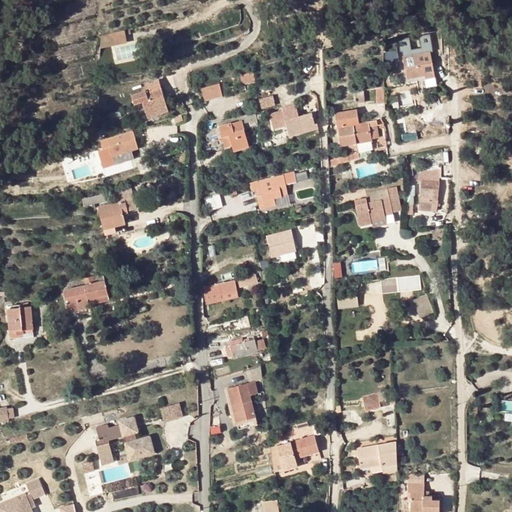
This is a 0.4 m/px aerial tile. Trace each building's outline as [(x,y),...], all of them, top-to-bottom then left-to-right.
[(405,67),(425,63),(433,62),(431,50),(435,50),(434,45),(427,46),(427,48),(404,52),(405,55),(403,56),(405,67)] [(426,71),(425,63),(405,67),(406,75),(426,71)] [(241,74),(243,84),(256,82),(254,72),(241,74)] [(221,84),(200,87),(202,99),(223,96),(221,84)] [(385,102),(385,88),(385,86),(377,87),(378,103),(385,102)] [(158,96),(164,94),(162,88),(147,93),(146,91),(132,95),(134,104),(142,101),(147,117),(155,115),(154,112),(162,110),(158,96)] [(154,112),(155,115),(169,111),(164,94),(158,96),(162,110),(154,112)] [(285,111),(286,119),(300,116),(297,104),(284,107),(285,111)] [(371,139),(371,138),(369,126),(368,121),(359,123),(356,109),(336,113),(342,144),(371,139)] [(278,122),(286,119),(285,111),(276,113),(278,122)] [(308,128),(318,125),(317,124),(320,123),(318,115),(314,116),(313,112),(300,116),(286,119),(291,135),(298,133),(298,131),(308,128)] [(230,133),(233,145),(234,149),(250,144),(242,119),(219,126),(222,135),(230,133)] [(298,131),(298,133),(318,127),(318,125),(308,128),(298,131)] [(369,126),(371,138),(379,137),(377,125),(369,126)] [(107,138),(113,156),(132,150),(138,148),(132,130),(124,132),(107,138)] [(225,147),(233,145),(230,133),(222,135),(225,147)] [(358,151),(360,157),(373,153),(372,148),(358,151)] [(132,150),(113,156),(115,164),(134,158),(132,150)] [(338,156),(328,158),(330,165),(340,162),(338,156)] [(147,160),(138,163),(140,169),(149,166),(147,160)] [(299,181),(310,177),(306,169),(296,174),(299,181)] [(283,185),(281,176),(257,182),(259,190),(256,191),(257,194),(259,200),(263,199),(273,197),(282,194),(281,191),(287,189),(286,184),(283,185)] [(420,200),(432,202),(432,199),(438,200),(440,182),(422,180),(420,200)] [(123,189),(125,195),(133,193),(131,187),(123,189)] [(388,189),(389,214),(392,213),(391,207),(396,207),(394,197),(398,196),(396,187),(388,188),(388,189)] [(370,218),(385,214),(389,214),(388,189),(366,194),(368,202),(356,205),(360,225),(371,222),(370,218)] [(92,196),(93,200),(94,203),(106,200),(104,193),(94,196),(92,196)] [(273,197),(263,199),(264,206),(275,203),(273,197)] [(131,198),(125,200),(127,211),(134,209),(131,198)] [(125,200),(99,206),(105,229),(115,226),(125,223),(123,214),(128,213),(127,211),(125,200)] [(106,234),(116,232),(115,226),(105,229),(106,234)] [(267,235),(273,257),(298,250),(292,228),(267,235)] [(237,279),(239,287),(258,283),(256,275),(237,279)] [(76,302),(108,294),(104,280),(95,282),(94,276),(84,278),(86,285),(65,290),(72,319),(80,318),(78,310),(76,302)] [(407,276),(391,278),(391,291),(397,291),(397,287),(407,286),(408,290),(420,289),(407,276)] [(391,291),(391,278),(381,279),(383,292),(391,291)] [(206,297),(237,291),(235,279),(217,283),(217,284),(204,287),(206,297)] [(237,291),(206,297),(207,303),(239,296),(237,291)] [(76,302),(78,310),(90,307),(90,304),(109,300),(108,294),(76,302)] [(420,317),(433,313),(428,295),(415,298),(420,317)] [(8,308),(10,332),(23,331),(23,327),(33,327),(31,306),(22,307),(21,304),(11,304),(11,308),(8,308)] [(231,345),(231,346),(233,356),(234,357),(258,351),(258,350),(263,349),(261,339),(256,341),(255,339),(231,345)] [(233,356),(231,346),(225,347),(228,357),(233,356)] [(257,366),(247,369),(249,376),(259,373),(257,366)] [(255,380),(227,388),(233,408),(253,403),(251,395),(259,392),(255,380)] [(230,409),(233,408),(227,388),(225,389),(230,409)] [(386,398),(384,392),(363,397),(367,410),(381,406),(380,399),(386,398)] [(184,416),(180,402),(161,408),(165,421),(184,416)] [(253,403),(233,408),(237,422),(257,417),(253,403)] [(0,420),(9,419),(9,417),(7,408),(6,406),(0,407),(0,420)] [(15,416),(13,406),(7,408),(9,417),(15,416)] [(138,431),(134,416),(120,420),(121,424),(109,427),(108,423),(106,424),(97,426),(100,437),(99,438),(98,439),(97,440),(97,442),(102,459),(114,456),(109,439),(124,435),(130,458),(154,452),(150,435),(137,439),(135,432),(138,431)] [(281,433),(276,430),(275,430),(272,434),(277,438),(281,433)] [(308,454),(318,451),(314,436),(271,448),(276,471),(298,465),(296,457),(308,454)] [(358,448),(361,467),(382,463),(382,465),(391,463),(398,462),(397,445),(397,441),(358,448)] [(318,451),(308,454),(310,461),(320,458),(318,451)] [(86,470),(95,468),(93,461),(84,463),(86,470)] [(391,463),(382,465),(383,471),(398,468),(398,463),(398,462),(391,463)] [(0,511),(26,511),(33,510),(31,505),(30,501),(34,500),(34,498),(45,493),(40,478),(29,482),(31,491),(27,492),(26,491),(0,499),(0,511)] [(410,490),(410,509),(422,509),(422,511),(441,511),(442,493),(439,493),(434,492),(434,488),(434,481),(409,481),(408,489),(410,490)] [(277,511),(283,511),(280,496),(274,497),(270,498),(272,511),(277,511)] [(76,511),(75,502),(59,505),(60,511),(76,511)]
